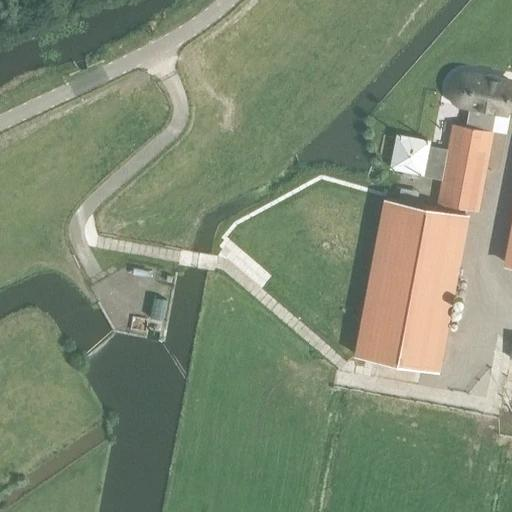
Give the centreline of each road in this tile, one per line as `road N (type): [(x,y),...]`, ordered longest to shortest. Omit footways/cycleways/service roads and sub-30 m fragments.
road 1 (track): [(511,172),(455,376),(371,384),(215,264),(95,240),(82,220)]
road 2 (tertiary): [(0,122),(150,56),(225,0)]
